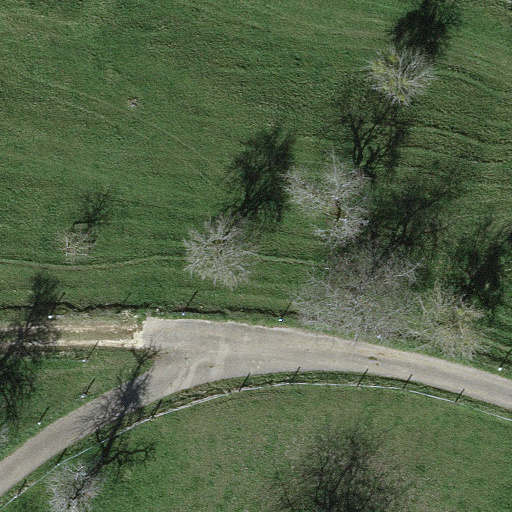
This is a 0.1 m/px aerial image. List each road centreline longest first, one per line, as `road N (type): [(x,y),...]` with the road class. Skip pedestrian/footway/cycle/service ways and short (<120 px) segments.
road 1 (track): [(511,407),(349,365),(222,347)]
road 2 (track): [(0,485),(222,347)]
road 3 (track): [(222,347),(104,336),(0,343)]
